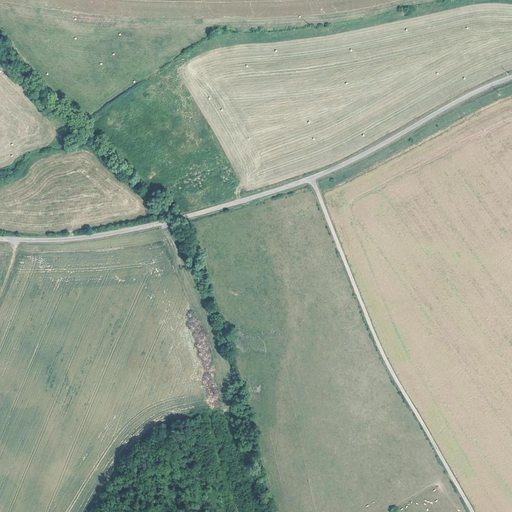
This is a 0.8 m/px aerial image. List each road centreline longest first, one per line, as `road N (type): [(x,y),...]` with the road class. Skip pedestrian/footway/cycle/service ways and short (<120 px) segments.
road 1 (unclassified): [(0,239),(95,236),(263,194),(332,169),(511,76)]
road 2 (track): [(472,511),(388,366),(311,177)]
